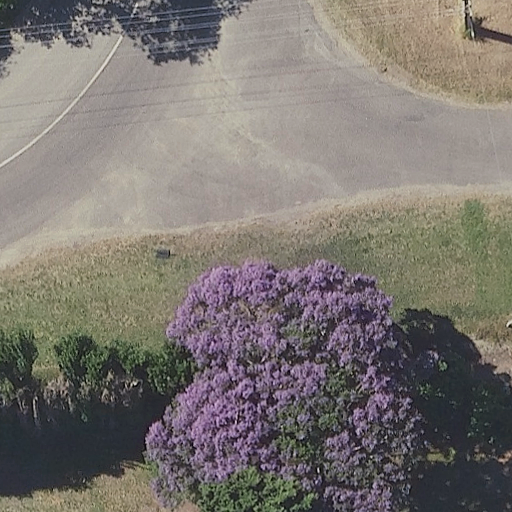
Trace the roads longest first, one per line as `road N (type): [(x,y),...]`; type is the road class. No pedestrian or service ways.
road 1 (unclassified): [(82,107),(511,142)]
road 2 (unclassified): [(142,0),(82,107)]
